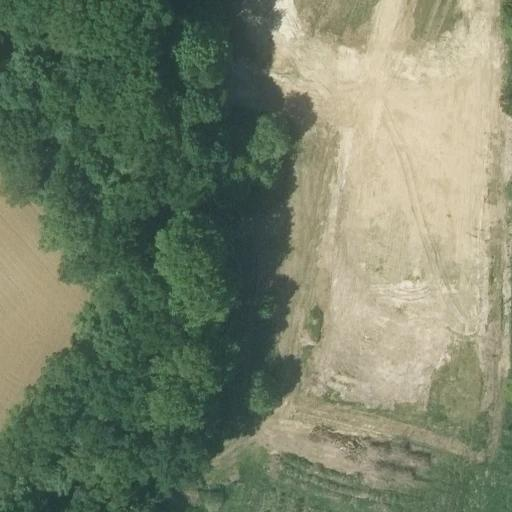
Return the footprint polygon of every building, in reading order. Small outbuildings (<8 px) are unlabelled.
[(315,0),(313,12),(288,7),(285,23),(326,31),(322,53),(365,61),(377,0),(315,0)] [(362,95),(371,68),(338,57),(329,84),(362,95)] [(383,197),(382,184),(349,186),(350,199),(383,197)] [(486,330),(488,251),(462,250),(460,308),(476,309),(476,314),(462,314),(461,329),(486,330)] [(285,332),(316,334),(318,302),(319,302),(321,269),(288,267),(286,297),(303,298),(302,311),(286,310),(285,332)] [(389,330),(388,362),(419,363),(420,311),(400,311),(399,331),(389,330)] [(375,400),(393,399),(391,373),(373,374),(375,400)] [(450,433),(483,433),(484,383),(451,382),(450,433)] [(423,450),(435,437),(425,428),(413,441),(423,450)]
